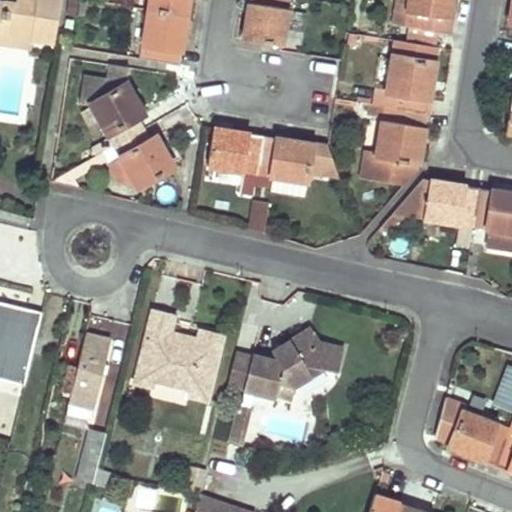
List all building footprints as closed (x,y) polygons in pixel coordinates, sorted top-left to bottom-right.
[(0,31),(30,36),(30,38),(54,42),(60,0),(15,0),(15,5),(2,2),(0,1),(0,31)] [(77,16),(79,0),(67,0),(65,15),(77,16)] [(84,17),(87,1),(80,0),(79,0),(77,16),(84,17)] [(187,0),(149,0),(147,10),(185,16),(187,0)] [(287,10),(281,9),(276,8),(276,0),(248,0),(248,4),(242,38),(279,45),(281,45),(287,10)] [(356,34),(361,0),(350,0),(350,5),(345,33),(356,34)] [(404,26),(408,0),(395,0),(391,24),(404,26)] [(450,14),(452,0),(408,0),(404,26),(403,33),(434,37),(435,31),(447,33),(450,14)] [(185,16),(147,10),(140,60),(177,65),(181,38),(185,16)] [(69,32),(71,19),(64,18),(62,31),(69,32)] [(0,43),(28,48),(30,38),(30,36),(0,31),(0,43)] [(356,34),(345,33),(343,43),(354,45),(356,34)] [(438,48),(433,47),(401,42),(393,40),(391,53),(389,52),(383,92),(381,106),(427,113),(432,80),(438,48)] [(110,138),(114,145),(142,130),(136,119),(144,115),(126,84),(91,104),(110,138)] [(383,92),(374,91),(373,98),(372,105),(381,106),(383,92)] [(371,105),(372,105),(373,98),(357,96),(356,102),(371,105)] [(423,138),(427,113),(381,106),(372,105),(371,105),(369,115),(383,117),(377,152),(373,178),(407,183),(417,171),(418,167),(423,138)] [(256,175),(262,136),(238,132),(213,128),(207,166),(243,173),(256,175)] [(137,185),(137,186),(138,187),(174,167),(156,136),(148,140),(142,130),(114,145),(119,154),(121,157),(137,185)] [(256,175),(257,175),(273,177),(307,183),(308,178),(311,178),(312,172),(339,177),(327,146),(312,144),(288,140),(262,136),(256,175)] [(95,156),(114,145),(110,138),(69,161),(74,168),(78,166),(83,163),(95,156)] [(95,156),(100,166),(119,154),(114,145),(95,156)] [(373,178),(377,152),(366,150),(362,177),(373,178)] [(83,163),(78,166),(74,168),(73,169),(78,178),(100,166),(95,156),(83,163)] [(137,185),(121,157),(108,164),(118,183),(137,185)] [(73,169),(51,181),(78,187),(75,180),(78,178),(73,169)] [(243,173),(240,193),(253,195),(256,175),(243,173)] [(307,183),(273,177),(270,190),(305,195),(307,183)] [(429,179),(425,178),(422,177),(392,213),(403,215),(458,225),(472,227),(478,187),(464,185),(463,190),(449,188),(450,182),(429,179)] [(493,190),(478,187),(472,227),(487,229),(496,231),(494,246),(511,248),(511,192),(508,192),(507,197),(492,195),(493,190)] [(262,233),(267,202),(252,200),(248,229),(262,233)] [(403,215),(392,213),(380,227),(387,233),(403,215)] [(468,246),(472,227),(458,225),(455,243),(468,246)] [(494,246),(496,231),(487,229),(485,244),(494,246)] [(469,277),(472,261),(466,260),(464,275),(469,277)] [(27,308),(0,301),(0,379),(24,385),(32,352),(9,347),(11,338),(20,340),(27,308)] [(32,352),(42,312),(27,308),(20,340),(11,338),(9,347),(32,352)] [(206,401),(223,335),(200,329),(197,339),(171,333),(173,323),(175,315),(152,309),(133,382),(152,387),(153,382),(189,392),(188,396),(206,401)] [(200,329),(173,323),(171,333),(197,339),(200,329)] [(319,340),(310,326),(283,344),(285,347),(283,354),(279,357),(276,359),(254,354),(245,388),(279,397),(279,394),(295,398),(297,385),(324,367),(337,370),(343,345),(319,340)] [(109,339),(86,333),(69,403),(65,415),(80,419),(89,418),(109,339)] [(285,347),(283,344),(273,350),(279,357),(283,354),(285,347)] [(245,388),(254,354),(236,349),(227,384),(245,388)] [(511,367),(508,366),(495,404),(511,409),(511,367)] [(475,396),(469,412),(480,416),(487,400),(475,396)] [(496,465),(510,428),(480,416),(469,412),(461,409),(463,404),(446,397),(435,435),(449,441),(447,445),(466,453),(468,447),(481,453),(479,458),(496,465)] [(241,443),(251,405),(239,402),(229,440),(241,443)] [(89,431),(80,419),(65,415),(63,425),(89,431)] [(79,479),(85,480),(91,482),(96,464),(104,432),(90,428),(89,431),(81,459),(84,460),(79,479)] [(511,428),(510,428),(496,465),(508,469),(510,464),(511,464),(511,428)] [(110,470),(96,464),(91,482),(104,487),(110,470)] [(187,467),(181,489),(198,493),(203,471),(187,467)] [(397,511),(401,503),(374,494),(368,511),(397,511)] [(215,499),(207,497),(198,495),(193,511),(224,511),(227,504),(215,500),(215,499)] [(397,511),(430,511),(401,503),(397,511)]
